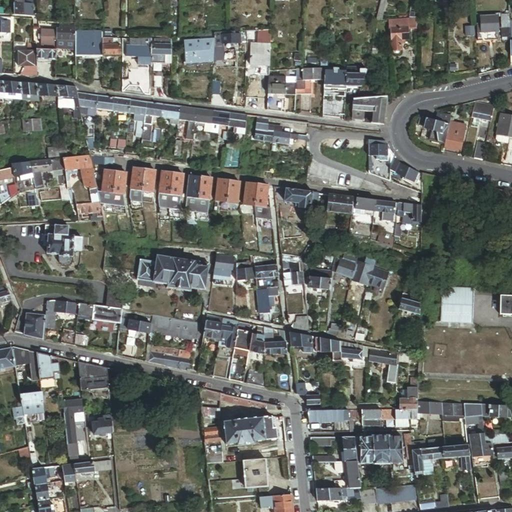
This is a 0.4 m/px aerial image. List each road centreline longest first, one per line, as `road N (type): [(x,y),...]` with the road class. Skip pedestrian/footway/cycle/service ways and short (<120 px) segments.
road 1 (residential): [(114,161),(410,199),(314,152),(327,132),(400,137)]
road 2 (residential): [(306,511),(295,401),(0,341)]
road 3 (residential): [(399,133),(0,77)]
road 4 (residential): [(399,133),(412,105),(511,78)]
road 5 (residential): [(511,176),(420,159),(400,137)]
